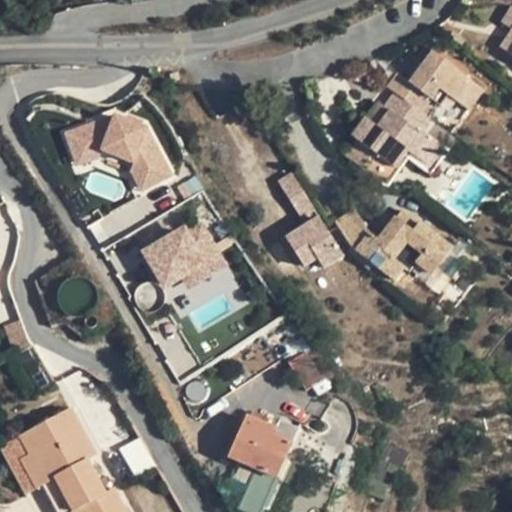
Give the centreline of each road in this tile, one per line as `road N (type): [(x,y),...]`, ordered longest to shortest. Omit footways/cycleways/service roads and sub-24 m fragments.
road 1 (residential): [(196,511),(123,380),(59,344),(30,313),(25,287),(35,225),(0,157)]
road 2 (residential): [(172,44),(211,67),(295,68),(445,0)]
road 3 (unclassified): [(0,49),(172,44)]
road 4 (unclassified): [(172,44),(337,0)]
